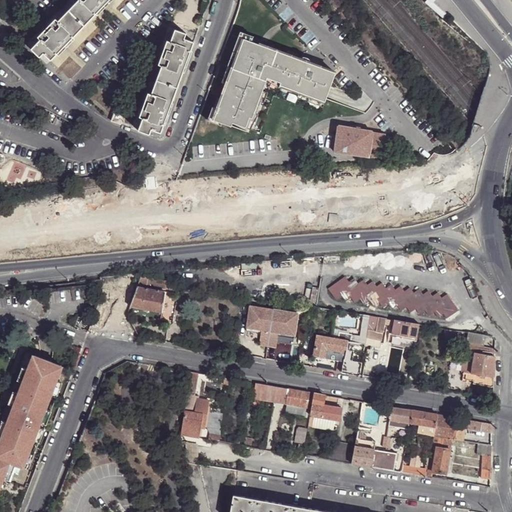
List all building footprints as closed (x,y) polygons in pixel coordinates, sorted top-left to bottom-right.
[(74,0),(64,11),(83,28),(109,0),(74,0)] [(36,40),(26,50),(36,60),(40,56),(48,64),(83,28),(64,11),(54,22),(52,20),(33,38),(36,40)] [(186,33),(172,29),(167,42),(164,41),(155,66),(158,67),(153,81),(177,89),(194,42),(184,39),(186,33)] [(268,40),(241,30),(222,81),(227,83),(244,37),(266,46),(268,40)] [(266,46),(244,37),(227,83),(218,107),(214,118),(222,122),(231,125),(233,121),(246,126),(250,116),(252,117),(254,111),(259,99),(263,89),(266,80),(267,76),(281,81),(280,84),(281,84),(300,91),(325,101),(336,72),(266,46)] [(281,81),(267,76),(266,80),(267,80),(271,82),(277,85),(279,86),(280,86),(281,84),(280,84),(281,81)] [(134,132),(147,137),(149,132),(158,135),(177,89),(153,81),(148,95),(145,94),(135,119),(139,120),(134,132)] [(268,91),(263,89),(259,99),(264,101),(268,91)] [(325,101),(300,91),(298,96),(323,106),(325,101)] [(214,118),(218,107),(213,105),(208,119),(221,124),(222,122),(214,118)] [(250,116),(246,126),(251,128),(253,123),(257,117),(258,112),(254,111),(252,117),(250,116)] [(115,113),(112,121),(120,124),(123,117),(115,113)] [(335,150),(382,156),(385,131),(359,128),(360,125),(356,125),(355,127),(338,125),(335,150)] [(345,276),(329,289),(337,300),(342,296),(346,301),(351,298),(355,303),(361,299),(365,304),(370,301),(374,306),(379,302),(383,308),(389,304),(392,310),(398,306),(401,311),(407,307),(411,312),(416,309),(420,314),(425,310),(429,316),(435,312),(438,317),(444,314),(447,319),(459,311),(447,294),(442,298),(438,292),(433,296),(429,291),(423,294),(419,289),(414,292),(410,287),(405,291),(401,286),(395,290),(392,284),(387,288),(382,283),(377,286),(373,281),(367,285),(363,280),(358,283),(354,278),(349,281),(345,276)] [(165,281),(140,277),(137,285),(164,289),(165,281)] [(129,306),(161,312),(164,292),(136,287),(129,306)] [(296,312),(250,305),(247,327),(261,329),(261,333),(259,344),(276,346),(278,335),(278,331),(293,334),(296,312)] [(417,338),(419,324),(370,316),(366,337),(381,340),(385,324),(393,326),(392,334),(393,334),(392,338),(388,337),(387,343),(414,348),(417,338)] [(469,332),(466,344),(484,347),(486,335),(469,332)] [(341,372),(359,375),(361,362),(351,360),(354,351),(346,350),(348,342),(316,336),(313,357),(343,361),(341,372)] [(494,387),(495,348),(484,347),(466,344),(465,352),(475,354),(472,373),(467,373),(465,380),(474,381),(474,385),(494,387)] [(475,354),(465,352),(462,372),(467,373),(472,373),(475,354)] [(0,480),(2,482),(4,476),(10,461),(15,463),(21,465),(26,451),(30,452),(35,439),(40,425),(42,421),(47,407),(53,392),(58,379),(59,378),(57,377),(62,364),(35,354),(30,367),(28,366),(23,380),(19,391),(14,404),(8,420),(3,432),(0,439),(0,480)] [(23,380),(28,367),(23,366),(18,379),(23,380)] [(198,373),(190,372),(188,388),(195,389),(198,373)] [(418,378),(409,376),(408,384),(416,386),(418,378)] [(58,379),(53,392),(58,393),(63,381),(58,379)] [(273,401),(276,387),(256,383),(253,399),(273,401)] [(286,404),(288,389),(276,387),(273,401),(286,404)] [(14,404),(19,391),(14,389),(9,402),(14,404)] [(310,392),(288,389),(286,404),(307,407),(310,392)] [(325,395),(313,393),(307,425),(311,426),(313,416),(334,419),(337,407),(323,404),(325,395)] [(194,412),(196,398),(198,398),(198,395),(187,394),(184,406),(188,407),(187,411),(194,412)] [(327,395),(326,402),(342,403),(343,396),(327,395)] [(180,433),(198,437),(200,427),(204,428),(208,400),(198,398),(196,398),(194,412),(187,411),(188,407),(184,406),(180,433)] [(363,402),(354,400),(352,413),(360,415),(363,402)] [(307,407),(286,404),(285,411),(306,414),(307,407)] [(47,407),(42,421),(46,423),(52,409),(47,407)] [(390,419),(410,423),(412,410),(393,407),(390,419)] [(438,415),(412,410),(410,423),(422,425),(435,427),(438,415)] [(481,422),(438,415),(435,427),(434,433),(433,436),(442,438),(462,441),(464,429),(479,431),(481,422)] [(422,425),(410,423),(409,429),(421,431),(422,425)] [(40,425),(35,439),(39,441),(45,427),(40,425)] [(435,427),(422,425),(421,431),(434,433),(435,427)] [(357,434),(353,454),(352,464),(394,471),(396,453),(388,452),(389,448),(386,447),(385,452),(374,450),(363,448),(365,440),(366,435),(357,434)] [(392,437),(384,436),(382,447),(386,447),(389,448),(390,448),(392,437)] [(442,438),(433,436),(432,443),(432,446),(437,447),(440,448),(442,438)] [(243,438),(242,444),(253,446),(253,440),(243,438)] [(365,440),(363,448),(374,450),(375,442),(365,440)] [(198,463),(198,445),(181,441),(185,461),(198,463)] [(347,444),(330,442),(327,459),(352,464),(353,454),(345,452),(347,444)] [(492,446),(478,444),(477,456),(482,456),(482,470),(491,471),(492,446)] [(440,448),(437,447),(432,472),(445,474),(450,450),(440,448)] [(26,451),(21,465),(28,468),(34,454),(30,452),(26,451)] [(10,461),(4,476),(9,478),(15,463),(10,461)] [(198,463),(185,461),(193,493),(197,511),(210,511),(200,463),(198,463)] [(403,463),(401,472),(426,476),(427,471),(427,468),(424,467),(424,469),(406,466),(406,464),(403,463)] [(491,471),(482,470),(482,479),(491,480),(491,471)] [(230,511),(269,511),(271,501),(234,495),(230,511)] [(307,511),(308,508),(271,501),(269,511),(307,511)]
